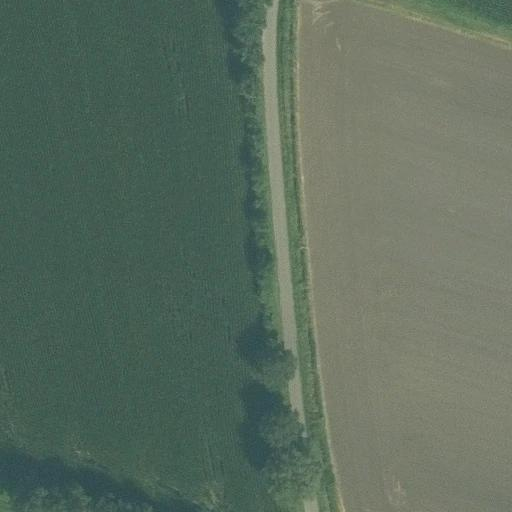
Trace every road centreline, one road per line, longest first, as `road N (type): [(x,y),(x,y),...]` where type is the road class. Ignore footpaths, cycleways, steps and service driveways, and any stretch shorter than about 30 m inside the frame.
road 1 (unclassified): [(274,0),(284,261),(313,511)]
road 2 (track): [(511,48),(355,0)]
